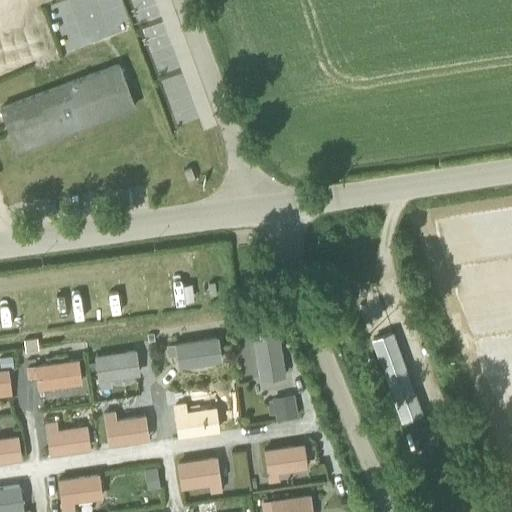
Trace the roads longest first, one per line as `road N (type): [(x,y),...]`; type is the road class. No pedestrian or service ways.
road 1 (residential): [(263,207),(282,230),(386,511)]
road 2 (residential): [(263,207),(0,243)]
road 3 (residential): [(511,170),(263,207)]
road 4 (residential): [(180,0),(245,185),(263,207)]
